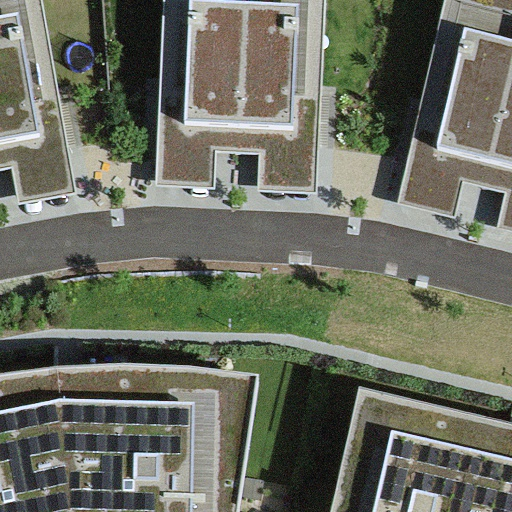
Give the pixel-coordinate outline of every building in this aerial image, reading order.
[(0,0),(0,217),(75,203),(37,0),(0,0)] [(167,0),(157,198),(236,202),(245,0),(167,0)] [(245,0),(236,202),(315,206),(325,0),(245,0)] [(450,0),(400,214),(477,232),(511,82),(511,4),(494,0),(450,0)] [(511,82),(477,232),(511,240),(511,82)] [(0,511),(239,511),(263,377),(190,367),(125,367),(57,368),(0,377),(0,511)] [(511,511),(511,430),(360,396),(333,511),(511,511)]
